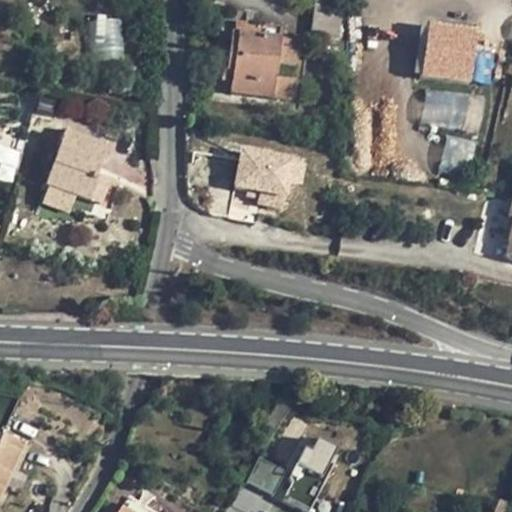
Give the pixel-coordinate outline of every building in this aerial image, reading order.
[(310,35),(335,38),(339,3),(315,0),(310,35)] [(119,53),(122,19),(96,16),(93,50),(119,53)] [(493,32),(434,22),(427,58),(487,69),(493,32)] [(297,43),(231,34),(227,70),(232,71),(231,82),(230,92),(290,101),(293,82),(273,79),(275,63),(294,66),(297,43)] [(231,82),(232,71),(227,70),(222,70),(221,82),(231,82)] [(419,123),(477,135),(483,100),(425,89),(419,123)] [(65,132),(45,189),(60,194),(72,199),(98,208),(107,183),(94,178),(105,146),(65,132)] [(444,136),(441,172),(469,174),(472,139),(444,136)] [(38,148),(27,178),(43,185),(55,154),(38,148)] [(285,183),(304,184),(305,150),(237,149),(237,189),(258,190),(258,207),(285,207),(285,183)] [(72,199),(60,194),(57,202),(70,206),(72,199)] [(273,435),(297,398),(286,392),(263,428),(273,435)] [(258,457),(246,485),(310,511),(337,445),(311,435),(295,473),(258,457)] [(0,439),(0,499),(24,446),(2,436),(0,439)] [(120,511),(150,511),(129,498),(120,511)] [(508,511),(511,507),(499,502),(494,511),(508,511)]
